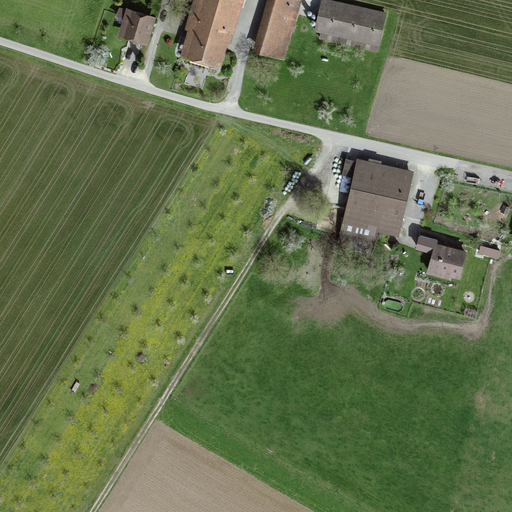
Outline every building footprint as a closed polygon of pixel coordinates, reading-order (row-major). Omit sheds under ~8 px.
[(232,43),(243,0),(195,0),(188,28),(192,29),(185,55),(222,64),(228,42),(232,43)] [(301,0),(271,0),(259,46),(287,54),(301,0)] [(384,13),(324,2),(317,39),(377,50),(384,13)] [(148,43),(157,18),(128,9),(127,12),(120,10),(117,17),(125,20),(120,34),(148,43)] [(295,59),(298,49),(292,47),(289,58),(295,59)] [(412,171),(359,159),(346,217),(378,224),(376,231),(397,235),(412,171)] [(375,240),(358,235),(355,246),(373,250),(375,240)] [(439,241),(423,236),(419,249),(435,254),(430,273),(452,279),(454,275),(463,277),(470,251),(438,242),(439,241)]
